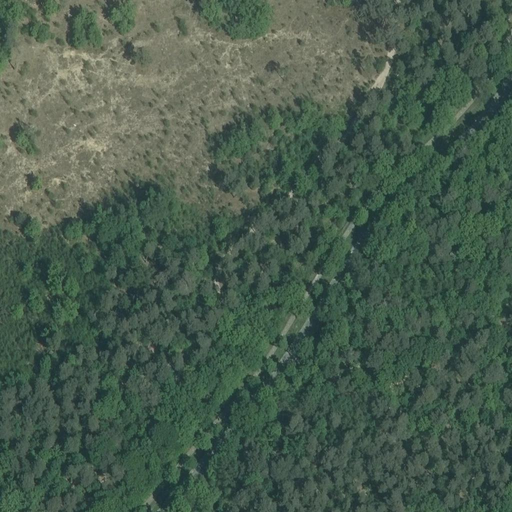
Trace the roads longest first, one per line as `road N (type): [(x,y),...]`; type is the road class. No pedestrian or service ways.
road 1 (track): [(0,473),(78,440),(119,406),(141,354),(200,327),(224,270),(313,167),(346,142),(377,97),(402,37),(401,0)]
road 2 (secondary): [(169,511),(242,424),(398,201),(494,119),(511,92)]
